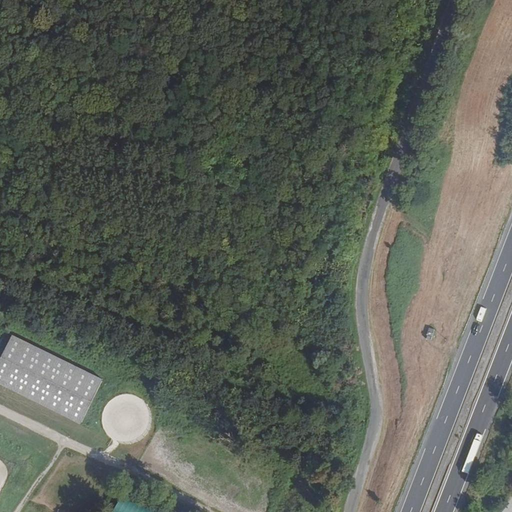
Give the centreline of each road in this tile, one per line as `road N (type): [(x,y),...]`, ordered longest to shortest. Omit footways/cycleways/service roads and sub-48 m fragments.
road 1 (unclassified): [(452,0),(362,247),(357,301),(370,402),(346,511)]
road 2 (trunk): [(511,247),(410,511)]
road 3 (trunk): [(443,511),(511,333)]
